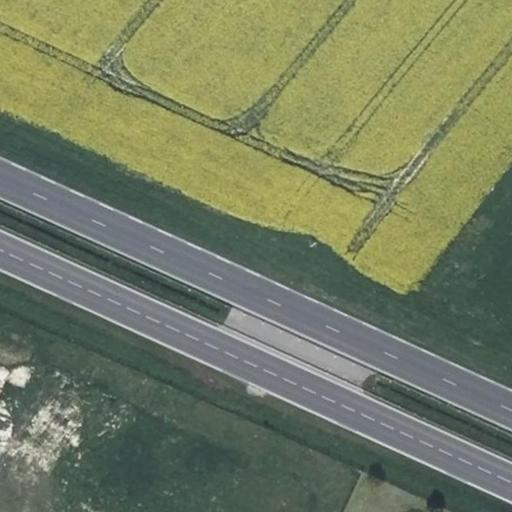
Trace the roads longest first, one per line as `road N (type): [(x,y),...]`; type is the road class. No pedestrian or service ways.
road 1 (primary): [(511,411),(0,179)]
road 2 (primary): [(0,252),(511,483)]
